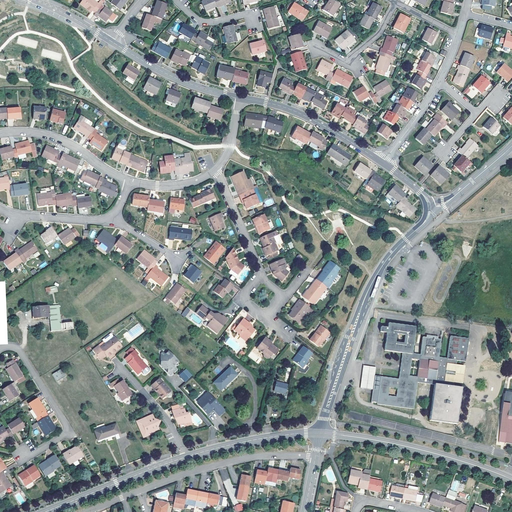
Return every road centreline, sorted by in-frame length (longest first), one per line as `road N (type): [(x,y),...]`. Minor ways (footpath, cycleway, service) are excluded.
road 1 (tertiary): [(320,432),(369,287),(429,208)]
road 2 (residential): [(87,511),(234,460),(315,457)]
road 3 (secondary): [(320,432),(430,452),(511,479)]
road 4 (residential): [(0,348),(19,350),(66,424),(63,436),(21,454)]
road 5 (residential): [(240,97),(310,117),(382,163)]
road 6 (secondary): [(186,456),(45,511)]
road 7 (residential): [(0,133),(50,136),(129,181)]
road 8 (residential): [(112,41),(188,83),(240,97)]
road 9 (secondary): [(320,432),(186,456)]
road 10 (residential): [(214,170),(261,280)]
